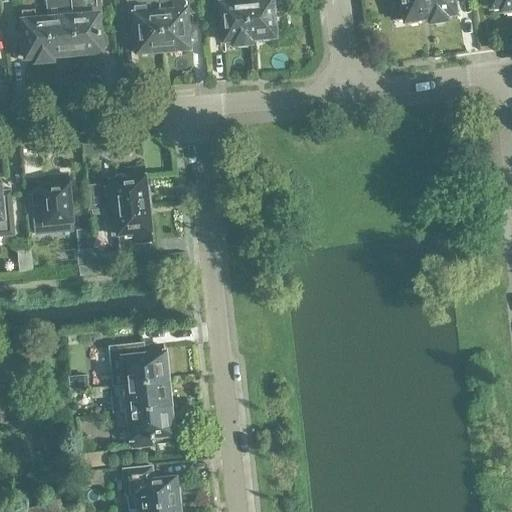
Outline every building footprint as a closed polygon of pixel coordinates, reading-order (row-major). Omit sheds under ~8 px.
[(49,8),(48,0),(44,0),(46,18),(47,18),(51,61),(52,61),(52,56),(76,54),(73,18),(73,16),(59,17),(58,12),(47,13),(47,8),(49,8)] [(102,14),(101,0),(71,0),(73,16),(73,18),(76,54),(100,52),(97,14),(102,14)] [(126,0),(130,39),(136,38),(137,52),(163,50),(159,12),(158,0),(126,0)] [(159,2),(159,12),(163,50),(187,47),(185,15),(193,14),(191,0),(171,0),(171,1),(159,2)] [(232,44),(249,42),(249,38),(245,0),(212,0),(213,0),(216,0),(218,0),(222,40),(231,40),(232,44)] [(245,0),(249,38),(273,36),(273,33),(282,32),(280,15),(271,16),(269,0),(245,0)] [(401,0),(402,3),(394,4),(396,20),(404,20),(405,22),(430,18),(427,0),(401,0)] [(427,0),(430,18),(431,23),(447,20),(447,16),(455,14),(452,0),(427,0)] [(511,0),(489,0),(491,8),(501,7),(501,11),(511,9),(511,0)] [(47,18),(46,18),(35,19),(34,10),(21,11),(26,58),(34,58),(34,62),(51,61),(47,18)] [(127,145),(118,146),(120,156),(128,156),(127,145)] [(97,148),(85,149),(86,161),(98,159),(97,148)] [(105,209),(147,205),(144,169),(126,171),(127,180),(99,183),(100,186),(88,187),(89,201),(101,199),(101,203),(104,203),(105,209)] [(47,235),(59,234),(58,223),(71,222),(67,175),(50,177),(51,187),(43,187),(46,229),(47,235)] [(0,234),(12,234),(8,195),(1,196),(0,185),(0,234)] [(147,205),(105,209),(105,210),(115,209),(118,236),(132,234),(133,242),(151,241),(147,205)] [(78,252),(91,250),(90,231),(76,232),(78,252)] [(99,250),(91,250),(78,252),(78,253),(76,253),(78,266),(99,264),(99,265),(100,265),(99,250)] [(19,272),(32,270),(29,251),(17,252),(19,272)] [(99,268),(99,265),(99,264),(78,266),(79,277),(100,274),(99,268)] [(109,347),(113,383),(113,386),(121,385),(166,380),(162,348),(142,350),(142,344),(109,347)] [(85,377),(68,378),(68,390),(87,389),(85,377)] [(116,412),(169,406),(166,380),(121,385),(122,395),(110,396),(111,412),(116,412)] [(105,387),(91,388),(92,399),(106,398),(105,387)] [(169,406),(116,412),(118,425),(130,424),(132,446),(152,444),(152,440),(154,440),(154,437),(172,435),(169,406)] [(80,455),(82,469),(108,466),(106,452),(80,455)] [(128,496),(130,509),(178,504),(175,479),(153,481),(152,467),(123,470),(126,496),(128,496)] [(99,483),(98,469),(85,470),(86,484),(99,483)] [(17,511),(60,511),(57,500),(17,511)]
